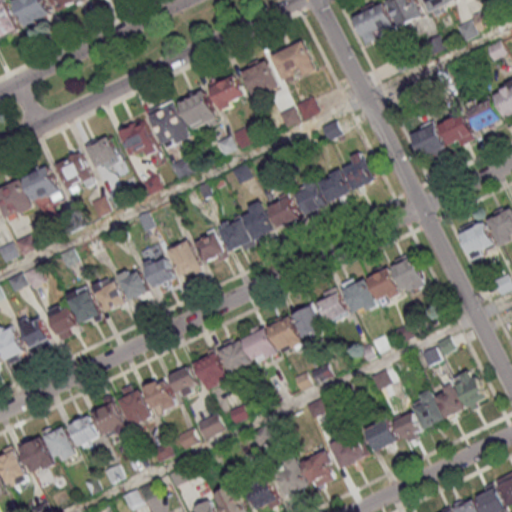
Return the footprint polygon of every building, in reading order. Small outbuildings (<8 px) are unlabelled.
[(0,0),(0,42),(24,30),(8,0),(0,0)] [(53,14),(46,0),(16,0),(28,26),(53,14)] [(80,0),(52,0),(58,11),(80,0)] [(392,0),(391,1),(402,27),(427,16),(419,0),(392,0)] [(427,0),(434,13),(460,1),(459,0),(427,0)] [(382,34),(398,26),(386,2),(356,18),(370,44),(383,37),(382,34)] [(275,56),(305,40),(319,68),(307,74),(305,69),(287,78),(275,56)] [(245,72),(269,59),(281,82),(257,94),(245,72)] [(212,84),(236,72),(248,94),(224,107),(212,84)] [(497,95),(511,86),(511,115),(509,117),(497,95)] [(183,102),(207,90),(218,113),(194,125),(183,102)] [(468,107),(492,95),(504,118),(480,130),(468,107)] [(478,137),(467,113),(443,123),(454,147),(478,137)] [(123,131),(147,118),(159,141),(135,154),(123,131)] [(430,160),(451,145),(433,120),(413,135),(430,160)] [(124,161),(111,133),(89,144),(102,171),(124,161)] [(310,213),(380,179),(366,150),(353,157),(356,163),(320,180),(319,177),(298,187),(310,213)] [(59,164),(83,152),(95,174),(71,187),(59,164)] [(27,178),(51,165),(63,188),(39,201),(27,178)] [(0,196),(0,189),(24,178),(38,206),(24,213),(22,210),(10,216),(0,196)] [(283,227),(303,216),(291,192),(270,203),(283,227)] [(280,231),(266,202),(221,224),(234,253),(280,231)] [(490,219),(511,207),(511,235),(501,241),(490,219)] [(463,233),(487,221),(499,244),(475,256),(463,233)] [(230,254),(218,230),(197,240),(209,265),(230,254)] [(19,241),(26,254),(39,247),(33,234),(19,241)] [(184,277),(205,268),(193,240),(171,249),(184,277)] [(147,262),(157,288),(179,280),(169,254),(147,262)] [(396,266),(407,288),(428,278),(417,255),(396,266)] [(121,274),(134,303),(154,294),(141,265),(121,274)] [(370,277),(382,300),(392,294),(394,298),(405,292),(392,266),(370,277)] [(95,285),(110,312),(130,301),(115,275),(95,285)] [(346,289),(357,312),(380,301),(368,278),(346,289)] [(87,325),(105,313),(88,285),(70,297),(87,325)] [(321,301),(332,324),(353,313),(342,291),(321,301)] [(50,311),(64,339),(83,330),(70,302),(50,311)] [(296,314),(307,337),(326,327),(315,304),(296,314)] [(55,341),(41,312),(22,322),(36,351),(55,341)] [(272,326),(283,348),(304,338),(293,315),(272,326)] [(0,328),(0,338),(11,363),(30,355),(15,322),(0,328)] [(246,338),(257,359),(268,353),(270,357),(282,351),(270,326),(246,338)] [(223,350),(234,373),(255,362),(244,340),(223,350)] [(198,362),(209,385),(230,374),(219,352),(198,362)] [(184,398),(204,388),(192,365),(173,375),(184,398)] [(405,436),(490,404),(477,369),(455,377),(457,380),(444,385),(447,391),(437,395),(435,391),(413,399),(417,410),(398,417),(405,436)] [(146,387),(157,410),(178,399),(167,377),(146,387)] [(122,399),(133,422),(154,411),(143,389),(122,399)] [(97,412),(108,434),(129,424),(118,401),(97,412)] [(73,424),(85,448),(106,438),(94,414),(73,424)] [(210,436),(226,428),(220,414),(203,421),(210,436)] [(379,451),(402,440),(392,417),(369,428),(379,451)] [(369,458),(361,434),(335,442),(343,467),(369,458)] [(22,447),(34,469),(56,458),(45,436),(22,447)] [(0,459),(10,485),(30,477),(18,446),(0,453),(0,459)] [(210,454),(216,468),(229,461),(222,448),(210,454)] [(302,462),(301,458),(279,467),(291,496),(316,486),(340,476),(330,451),(302,462)] [(511,505),(511,473),(499,480),(511,505)] [(261,511),(283,501),(271,476),(250,486),(261,511)] [(158,496),(152,483),(127,495),(133,508),(158,496)] [(251,511),(237,483),(216,494),(224,511),(251,511)] [(486,511),(504,511),(508,510),(498,483),(478,490),(486,511)] [(482,511),(475,495),(455,504),(456,505),(440,511),(482,511)] [(193,509),(195,511),(219,511),(213,499),(193,509)]
